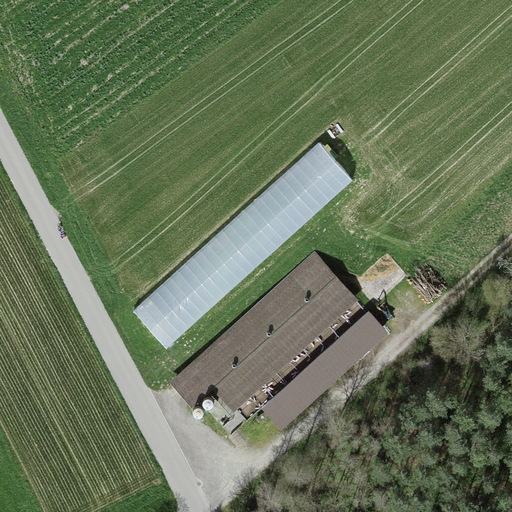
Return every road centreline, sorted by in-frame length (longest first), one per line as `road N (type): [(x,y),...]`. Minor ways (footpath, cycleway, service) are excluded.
road 1 (unclassified): [(0,134),(199,511)]
road 2 (track): [(511,248),(216,511)]
